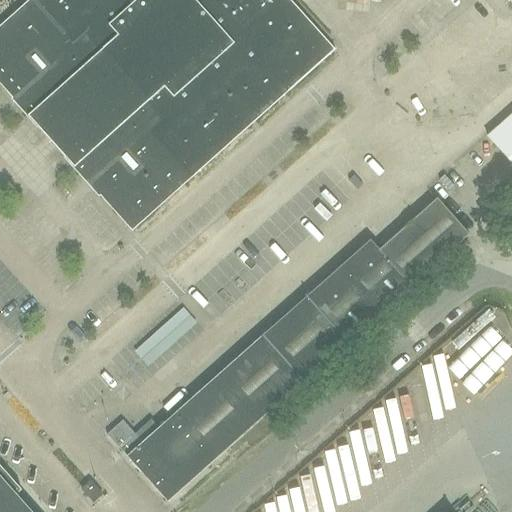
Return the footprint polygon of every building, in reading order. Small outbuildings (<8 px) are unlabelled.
[(32,0),(0,27),(0,85),(132,233),(191,178),(334,51),(288,0),(32,0)] [(440,112),(511,54),(511,17),(498,0),(487,0),(404,67),(440,112)] [(511,116),(488,138),(511,164),(511,116)] [(123,421),(107,435),(168,504),(469,236),(437,200),(380,252),(371,242),(158,431),(151,423),(137,437),(123,421)] [(0,511),(31,511),(17,496),(22,492),(0,466),(0,511)] [(91,482),(82,490),(94,503),(103,496),(91,482)] [(511,504),(506,497),(493,508),(496,511),(509,511),(511,510),(511,504)]
